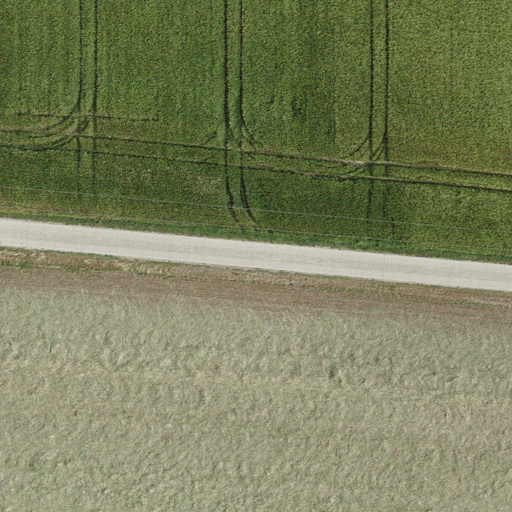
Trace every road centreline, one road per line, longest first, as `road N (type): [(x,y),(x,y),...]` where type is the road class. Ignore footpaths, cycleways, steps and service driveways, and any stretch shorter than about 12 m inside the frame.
road 1 (track): [(0,233),(511,279)]
road 2 (motorway): [(206,511),(0,381)]
